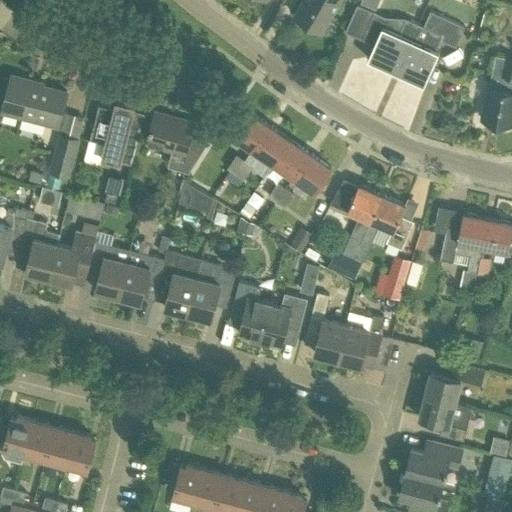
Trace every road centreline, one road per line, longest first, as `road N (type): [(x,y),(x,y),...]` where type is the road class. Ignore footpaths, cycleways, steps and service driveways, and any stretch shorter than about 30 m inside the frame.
road 1 (residential): [(381,407),(0,304)]
road 2 (residential): [(511,180),(378,137),(183,0)]
road 3 (residential): [(363,479),(127,413)]
road 4 (residential): [(206,93),(37,44),(0,16)]
road 5 (residential): [(127,413),(0,380)]
